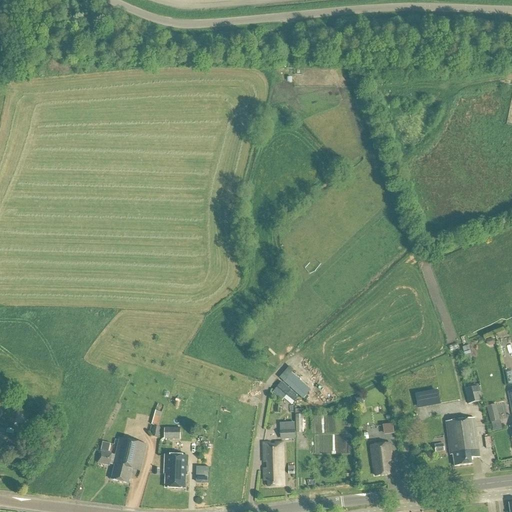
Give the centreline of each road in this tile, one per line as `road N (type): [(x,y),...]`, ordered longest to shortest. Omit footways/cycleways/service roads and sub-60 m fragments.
road 1 (unclassified): [(108,0),(194,25),(365,9),(511,11)]
road 2 (tertiary): [(272,511),(511,481)]
